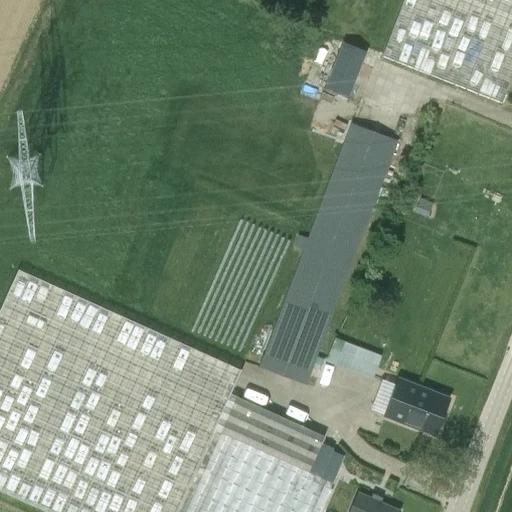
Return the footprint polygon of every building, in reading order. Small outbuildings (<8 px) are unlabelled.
[(511,0),(257,0),(256,2),(384,54),(382,58),(502,104),(511,79),(511,0)] [(362,63),(338,54),(325,87),(349,97),(362,63)] [(307,387),(398,141),(351,124),(307,239),(298,236),(294,248),(303,251),(259,368),(307,387)] [(19,270),(0,311),(0,492),(44,511),(319,511),(333,483),(309,473),(319,451),(325,437),(248,403),(238,398),(231,395),(241,371),(19,270)] [(326,361),(374,376),(381,353),(333,338),(326,361)] [(435,435),(449,400),(398,381),(385,416),(435,435)] [(350,511),(399,511),(379,503),(381,498),(372,494),(370,499),(359,494),(350,511)]
